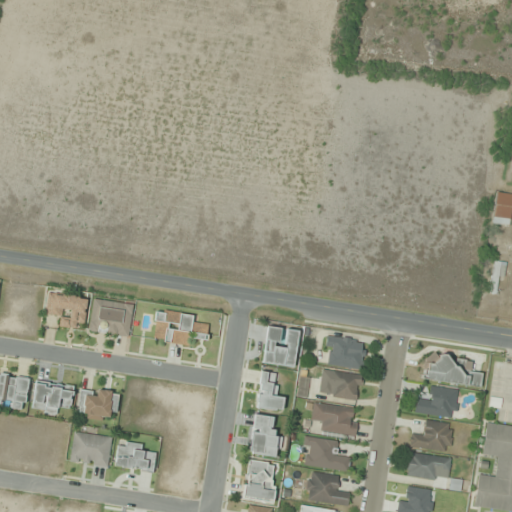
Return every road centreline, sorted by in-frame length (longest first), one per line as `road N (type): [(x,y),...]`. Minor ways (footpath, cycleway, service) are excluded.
road 1 (tertiary): [(511,335),(0,254)]
road 2 (residential): [(0,345),(228,382)]
road 3 (residential): [(207,511),(242,293)]
road 4 (residential): [(0,478),(208,511)]
road 5 (residential): [(370,511),(398,318)]
